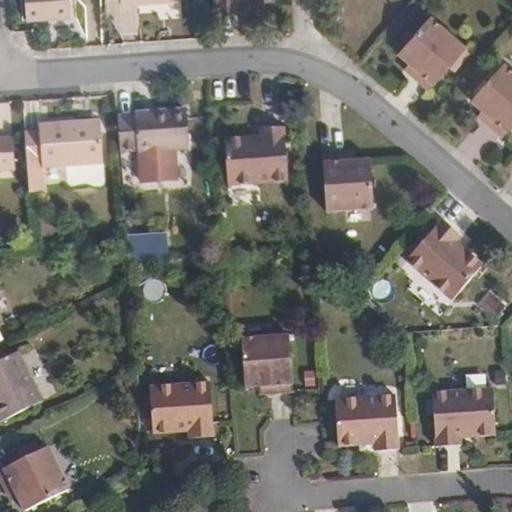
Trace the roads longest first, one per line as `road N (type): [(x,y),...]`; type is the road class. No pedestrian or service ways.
road 1 (residential): [(1,72),(251,60),(312,67),(347,84),(511,220)]
road 2 (residential): [(212,500),(511,484)]
